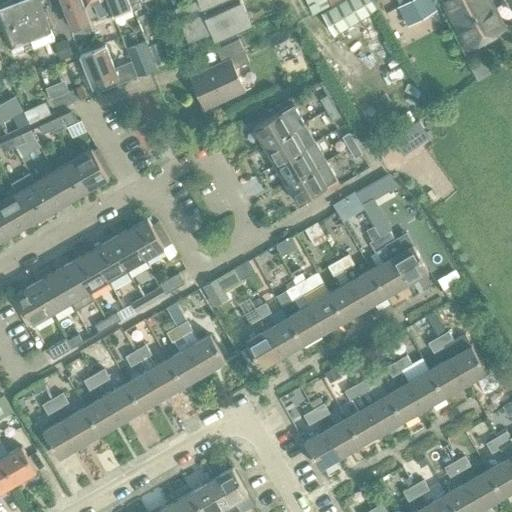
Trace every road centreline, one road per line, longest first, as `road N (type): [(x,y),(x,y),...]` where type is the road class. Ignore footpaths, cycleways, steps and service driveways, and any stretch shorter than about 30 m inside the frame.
road 1 (residential): [(301,511),(253,429),(240,424),(77,511)]
road 2 (residential): [(150,185),(199,270),(256,239),(217,167),(194,162),(177,171)]
road 3 (residential): [(134,193),(88,109),(149,85),(145,75)]
road 4 (residential): [(0,271),(134,193)]
